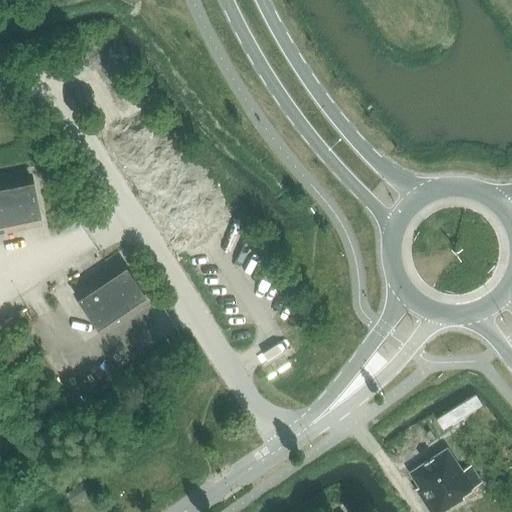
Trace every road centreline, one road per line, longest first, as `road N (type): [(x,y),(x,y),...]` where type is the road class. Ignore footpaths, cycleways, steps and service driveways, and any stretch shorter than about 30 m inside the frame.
road 1 (tertiary): [(225,0),(300,124),(397,228)]
road 2 (tertiary): [(416,203),(327,106),(261,0)]
road 3 (unclassified): [(278,447),(346,407),(440,317)]
road 4 (unclassified): [(407,296),(278,447)]
